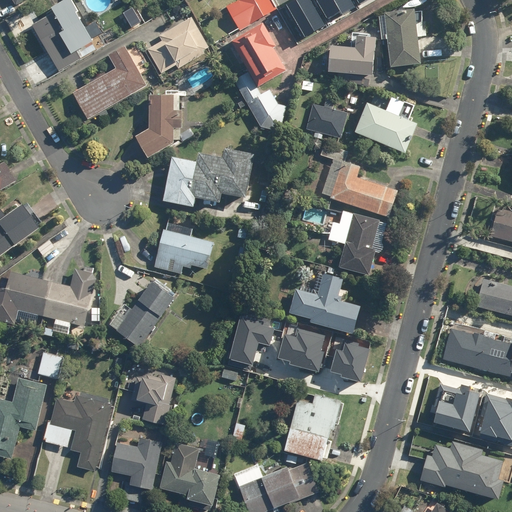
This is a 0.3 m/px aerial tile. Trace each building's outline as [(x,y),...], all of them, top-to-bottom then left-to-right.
[(100,39),(78,0),(64,0),(34,17),(54,53),(74,42),(78,51),(100,39)] [(275,0),(244,0),(232,7),(244,29),(281,9),(275,0)] [(289,0),(286,2),(309,39),(329,27),(313,0),(289,0)] [(321,0),(336,25),(360,11),(353,0),(321,0)] [(135,7),(125,13),(134,28),(144,23),(135,7)] [(421,7),(389,11),(395,66),(427,63),(421,7)] [(183,68),(215,49),(195,16),(148,44),(165,72),(180,63),(183,68)] [(283,42),(270,21),(238,40),(265,85),(294,67),(279,43),(283,42)] [(362,48),(338,45),(336,70),(380,74),(383,36),(363,34),(362,48)] [(152,83),(129,45),(112,55),(120,68),(78,94),(94,120),(152,83)] [(317,74),(316,80),(322,81),(321,86),(333,89),(335,78),(317,74)] [(300,83),(283,79),(279,99),(295,103),(300,83)] [(169,93),(155,93),(155,128),(141,136),(153,158),(181,142),(181,127),(189,127),(190,108),(185,108),(186,91),(169,90),(169,93)] [(394,98),(378,92),(362,133),(412,152),(424,122),(415,118),(421,105),(395,95),(394,98)] [(352,113),(315,103),(308,128),(345,138),(352,113)] [(366,167),(347,160),(351,150),(327,142),(323,155),(335,160),(324,194),(335,198),(392,217),(401,190),(362,176),(366,167)] [(177,155),(169,200),(201,206),(203,197),(228,202),(230,191),(253,195),(261,152),(231,146),(229,156),(206,151),(204,160),(177,155)] [(0,190),(18,181),(10,166),(2,170),(0,166),(0,190)] [(0,256),(41,227),(24,204),(8,215),(2,206),(0,207),(0,256)] [(511,212),(496,208),(488,238),(511,244),(511,212)] [(336,222),(331,240),(350,245),(345,266),(377,274),(382,251),(386,252),(394,221),(345,209),(342,223),(336,222)] [(220,242),(195,236),(197,226),(170,219),(167,229),(158,268),(185,274),(187,267),(195,269),(197,264),(214,268),(220,242)] [(251,230),(240,227),(237,237),(248,241),(251,230)] [(58,246),(53,239),(40,249),(46,256),(58,246)] [(255,248),(242,245),(238,259),(250,263),(255,248)] [(75,286),(14,271),(10,288),(0,286),(0,319),(20,324),(23,309),(91,325),(103,272),(79,267),(75,286)] [(300,288),(294,312),(315,318),(314,321),(359,333),(366,306),(342,299),(347,277),(327,272),(321,294),(300,288)] [(511,285),(483,277),(474,308),(511,318),(511,285)] [(125,307),(112,324),(144,348),(182,298),(159,280),(132,313),(125,307)] [(246,314),(232,373),(254,378),(261,348),(272,351),(279,321),(246,314)] [(495,336),(453,324),(442,362),(511,381),(511,340),(509,347),(493,342),(495,336)] [(334,338),(301,331),(299,340),(288,337),(280,370),(324,380),(334,338)] [(374,348),(350,343),(348,352),(340,350),(333,383),(365,390),(374,348)] [(70,357),(45,351),(40,373),(65,378),(70,357)] [(140,375),(134,400),(149,403),(145,421),(170,426),(181,376),(165,373),(165,376),(151,373),(150,377),(140,375)] [(0,454),(16,459),(24,427),(40,431),(52,385),(30,380),(22,378),(16,403),(0,398),(0,454)] [(434,420),(471,429),(480,388),(468,386),(467,389),(457,387),(454,400),(439,396),(434,420)] [(318,402),(301,398),(288,449),(330,459),(345,399),(320,393),(318,402)] [(481,430),(511,436),(511,399),(489,395),(481,430)] [(99,470),(116,406),(79,396),(77,403),(60,398),(48,443),(86,453),(82,466),(99,470)] [(244,441),(248,425),(238,422),(234,439),(244,441)] [(134,484),(157,489),(168,441),(144,435),(141,447),(122,442),(115,470),(136,475),(134,484)] [(219,457),(224,438),(214,435),(208,454),(219,457)] [(424,457),(416,481),(440,489),(441,486),(492,503),(498,482),(494,481),(499,464),(477,457),(479,451),(450,441),(447,450),(432,445),(428,458),(424,457)] [(192,499),(220,505),(227,474),(201,467),(205,448),(180,442),(175,463),(170,462),(164,486),(194,493),(192,499)] [(265,511),(323,492),(312,461),(268,477),(264,463),(238,472),(252,511),(265,511)]
